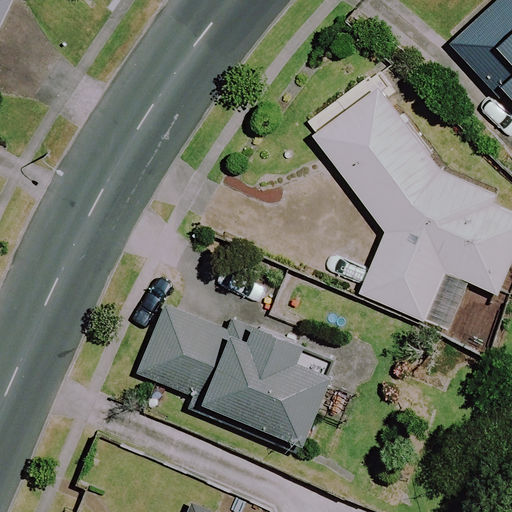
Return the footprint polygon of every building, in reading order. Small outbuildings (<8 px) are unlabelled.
[(0,0),(0,25),(12,0),(0,0)] [(511,0),(498,0),(447,47),(498,101),(508,92),(511,96),(511,0)] [(511,255),(511,210),(495,203),(499,193),(459,175),(377,72),(306,128),(383,225),(353,295),(487,352),(507,303),(495,297),(511,255)] [(303,334),(180,283),(142,376),(303,443),(342,349),(303,334)] [(209,511),(187,502),(183,511),(209,511)]
